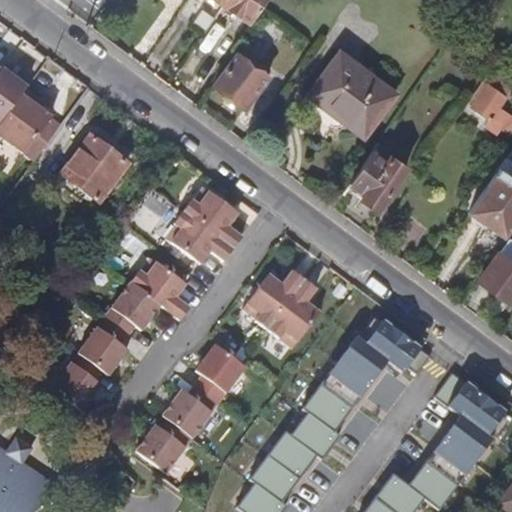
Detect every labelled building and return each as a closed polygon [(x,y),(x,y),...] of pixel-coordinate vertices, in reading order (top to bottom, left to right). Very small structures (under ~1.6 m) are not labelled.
[(205,0),(221,12),(229,0),(205,0)] [(229,0),(221,12),(247,30),(268,0),(229,0)] [(331,115),(360,137),(392,94),(336,54),(308,90),(334,110),(331,115)] [(234,60),(212,93),(242,115),(265,84),(234,60)] [(2,71),(0,73),(0,125),(25,92),(27,89),(2,71)] [(488,89),(473,112),(490,126),(485,134),(496,141),(508,123),(497,115),(511,95),(499,85),(493,93),(488,89)] [(44,106),(25,92),(0,125),(0,138),(25,156),(51,120),(40,112),(44,106)] [(63,179),(90,199),(100,206),(128,168),(91,139),(63,179)] [(407,176),(370,151),(346,187),(361,198),(358,204),(378,217),(407,176)] [(470,221),(503,243),(511,230),(511,181),(501,174),(470,221)] [(233,213),(205,191),(194,205),(193,204),(184,216),(234,253),(243,241),(223,226),(233,213)] [(234,253),(184,216),(175,228),(176,229),(167,243),(195,264),(205,250),(225,265),(234,253)] [(505,307),(511,297),(511,244),(510,243),(478,286),(505,307)] [(181,282),(153,261),(143,274),(141,273),(132,285),(161,308),(175,318),(182,322),(190,311),(171,296),(181,282)] [(265,284),(244,312),(258,322),(257,324),(268,333),(305,283),(293,274),(279,294),(265,284)] [(305,283),(268,333),(281,342),(282,340),(295,350),(316,321),(303,311),(317,291),(305,283)] [(132,285),(105,320),(129,338),(136,328),(142,333),(161,308),(132,285)] [(129,338),(105,320),(80,354),(104,371),(110,376),(128,352),(122,347),(129,338)] [(203,378),(196,388),(219,405),(246,370),(216,347),(197,373),(203,378)] [(96,381),(104,371),(80,354),(54,389),(84,411),(103,385),(96,381)] [(194,439),(219,405),(196,388),(189,397),(183,393),(165,417),(171,422),(194,439)] [(443,509),(487,438),(457,419),(448,433),(445,431),(412,483),(393,472),(367,511),(416,511),(425,498),(443,509)] [(194,439),(171,422),(164,431),(157,426),(138,452),(168,475),(194,439)] [(316,499),(331,477),(321,469),(314,478),(307,472),(311,467),(269,434),(245,464),(288,497),(302,479),(310,485),(306,491),(316,499)] [(0,511),(40,511),(64,494),(24,467),(33,455),(19,444),(10,457),(0,449),(0,511)] [(511,511),(511,492),(499,511),(500,511),(511,511)]
